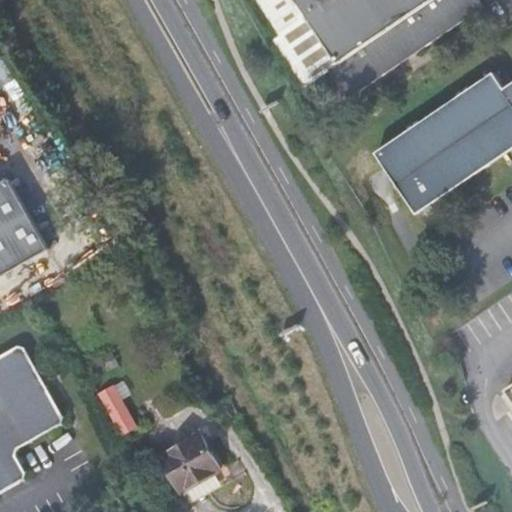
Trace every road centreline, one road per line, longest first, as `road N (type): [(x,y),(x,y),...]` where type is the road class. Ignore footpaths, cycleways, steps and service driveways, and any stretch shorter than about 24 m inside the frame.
road 1 (secondary): [(432,511),(375,395),(322,317)]
road 2 (secondary): [(219,127),(322,317)]
road 3 (secondary): [(322,317),(392,511)]
road 4 (secondary): [(138,0),(219,127)]
road 5 (secondary): [(219,127),(155,0)]
